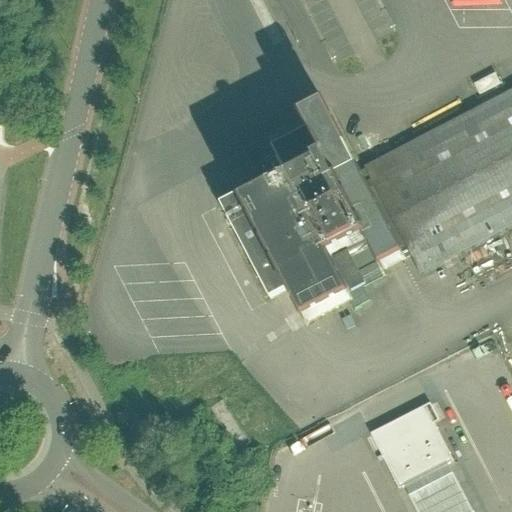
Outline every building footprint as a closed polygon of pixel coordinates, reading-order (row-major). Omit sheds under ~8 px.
[(468,77),(472,89),(495,79),(490,68),(468,77)] [(425,276),(511,231),(511,94),(369,169),(371,172),(362,176),(326,108),(305,119),(311,133),(277,151),(272,142),(248,155),(270,197),(251,207),(245,197),(224,208),(274,303),(293,293),(311,327),(355,304),(358,312),(373,304),(367,291),(391,278),(388,272),(416,258),(425,276)] [(372,436),(400,491),(455,463),(435,426),(440,423),(431,405),(372,436)] [(173,431),(167,420),(152,428),(157,439),(173,431)] [(147,446),(139,432),(129,438),(137,452),(147,446)] [(409,497),(416,511),(473,511),(454,474),(409,497)]
